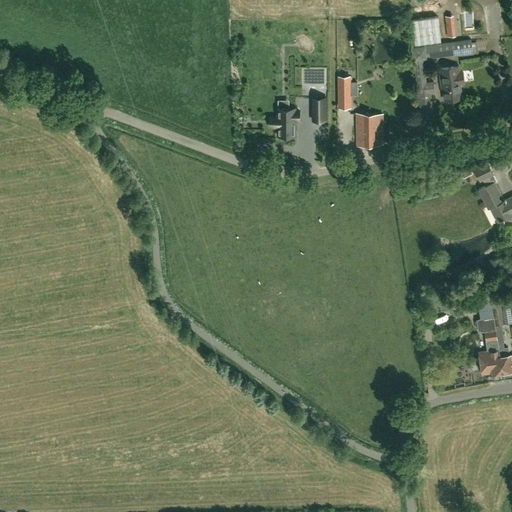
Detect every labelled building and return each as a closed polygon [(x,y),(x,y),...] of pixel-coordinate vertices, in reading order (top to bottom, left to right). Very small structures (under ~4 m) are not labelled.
[(440,41),(437,16),(412,19),(415,44),(440,41)] [(467,17),(456,17),(456,38),(467,38),(467,17)] [(301,25),(301,52),(359,53),(360,29),(330,28),(310,27),(310,26),(301,25)] [(427,85),(423,58),(426,57),(462,52),(462,53),(472,51),(471,39),(412,46),(420,113),(433,111),(431,95),(435,95),(433,84),(427,85)] [(443,83),(445,100),(448,99),(448,101),(459,100),(458,98),(461,98),(459,83),(464,82),(463,71),(460,72),(459,65),(439,68),(441,83),(443,83)] [(350,82),(339,82),(339,94),(350,94),(350,82)] [(326,97),(313,97),(313,120),(326,120),(326,97)] [(295,109),(295,108),(277,108),(277,116),(270,116),(271,127),(278,126),(278,135),(289,135),(289,136),(291,136),(291,135),(296,135),(295,120),(299,120),(299,109),(295,109)] [(356,144),(383,143),(383,114),(356,113),(356,144)] [(482,179),(485,185),(479,189),(488,208),(490,207),(498,222),(501,221),(504,220),(504,219),(511,214),(511,195),(505,199),(505,198),(503,199),(493,182),(496,181),(492,174),(493,173),(487,162),(474,169),(480,180),(482,179)] [(463,179),(472,174),(470,170),(461,175),(463,179)] [(493,316),(491,300),(490,293),(479,294),(483,317),(493,316)] [(502,372),(511,370),(511,364),(510,354),(508,354),(507,347),(503,348),(503,342),(504,342),(503,339),(505,339),(504,333),(503,334),(501,325),(497,299),(491,300),(493,316),(494,322),(495,325),(502,372)] [(505,323),(511,322),(508,303),(502,304),(505,323)] [(491,373),(492,373),(502,372),(495,325),(494,322),(484,324),(485,331),(488,348),(489,348),(489,349),(478,351),(482,374),(491,373)]
